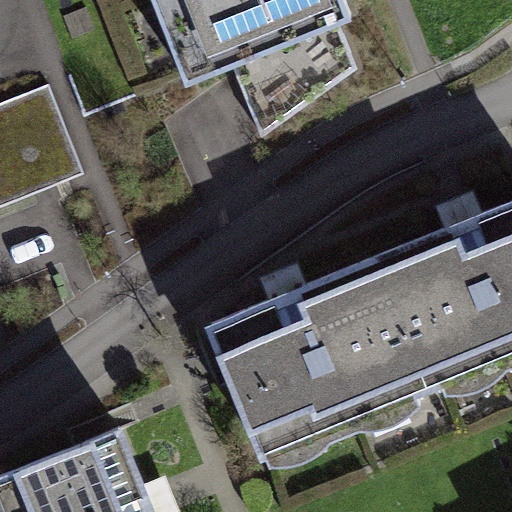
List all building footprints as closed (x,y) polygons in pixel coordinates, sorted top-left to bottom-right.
[(334,10),(358,1),(357,0),(155,0),(184,71),(235,51),(334,10)] [(355,62),(334,10),(235,51),(253,103),(262,130),(355,62)] [(0,204),(88,172),(53,80),(0,99),(0,204)] [(511,192),(208,315),(260,444),(511,341),(511,192)] [(152,511),(114,422),(0,470),(0,491),(9,511),(152,511)]
